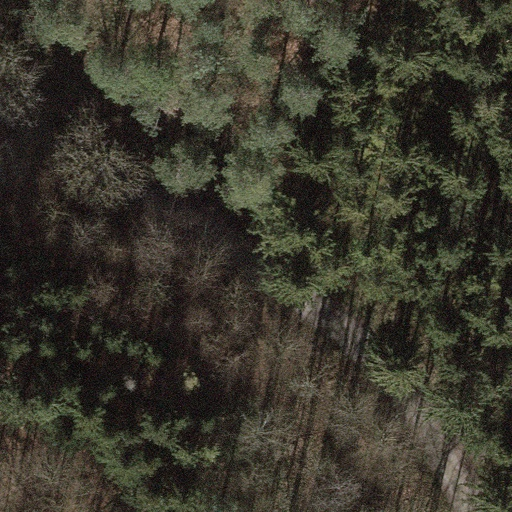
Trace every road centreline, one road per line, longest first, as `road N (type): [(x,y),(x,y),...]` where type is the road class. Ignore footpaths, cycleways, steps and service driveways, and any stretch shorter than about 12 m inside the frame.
road 1 (track): [(0,90),(96,140),(368,329),(441,402)]
road 2 (track): [(441,402),(494,511)]
